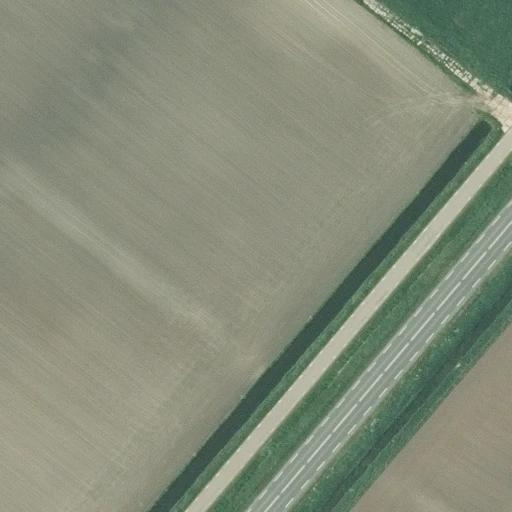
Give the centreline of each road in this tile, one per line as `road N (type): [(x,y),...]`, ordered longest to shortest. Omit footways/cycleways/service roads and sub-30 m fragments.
road 1 (unclassified): [(195,511),(511,138)]
road 2 (primary): [(264,511),(511,221)]
